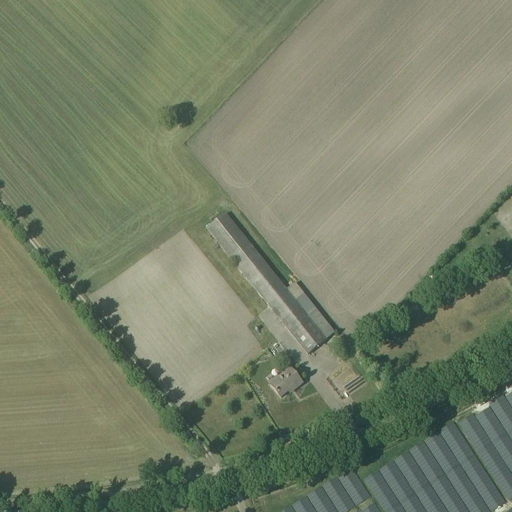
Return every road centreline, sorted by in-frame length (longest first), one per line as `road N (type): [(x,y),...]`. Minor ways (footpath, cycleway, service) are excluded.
road 1 (track): [(0,208),(234,481)]
road 2 (tertiary): [(234,481),(409,413),(511,354)]
road 3 (tertiary): [(54,511),(234,481)]
